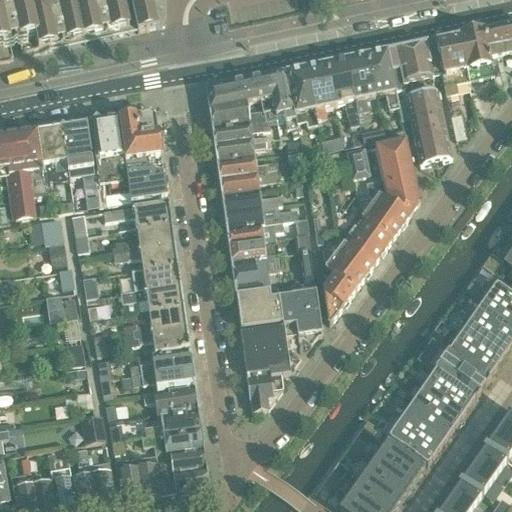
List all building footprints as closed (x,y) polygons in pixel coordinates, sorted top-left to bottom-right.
[(0,0),(0,65),(13,63),(9,44),(19,42),(22,55),(136,30),(138,36),(157,32),(151,2),(156,1),(156,0),(0,0)] [(511,29),(484,35),(493,81),(496,93),(503,91),(496,63),(511,59),(511,29)] [(484,35),(459,40),(469,86),(493,81),(484,35)] [(469,86),(459,40),(433,46),(441,79),(446,101),(457,99),(455,89),(469,86)] [(407,87),(441,79),(433,46),(387,56),(396,98),(405,96),(404,91),(408,90),(407,87)] [(396,98),(387,56),(387,55),(365,59),(375,102),(385,100),(389,116),(399,113),(398,106),(396,98)] [(365,105),(375,102),(365,59),(345,63),(358,121),(368,119),(365,105)] [(360,130),(358,121),(345,63),(325,68),(335,111),(345,109),(350,132),(360,130)] [(324,114),(335,111),(325,68),(305,72),(318,131),(322,130),(321,126),(327,124),(324,114)] [(318,131),(305,72),(284,77),(285,78),(297,131),(306,128),(307,134),(318,132),(318,131)] [(299,141),(297,131),(285,78),(267,81),(275,120),(283,118),(287,135),(291,134),(293,143),(299,141)] [(276,124),(275,120),(267,81),(208,94),(206,97),(208,116),(247,108),(260,105),(264,125),(265,125),(276,124)] [(436,96),(405,102),(406,104),(410,124),(420,171),(451,165),(436,96)] [(406,104),(398,106),(399,113),(402,125),(410,124),(406,104)] [(211,132),(264,125),(260,105),(247,108),(208,116),(211,132)] [(135,120),(119,123),(126,175),(162,169),(161,160),(158,137),(157,137),(155,122),(150,119),(135,122),(135,120)] [(456,146),(466,144),(461,119),(451,121),(456,146)] [(127,186),(126,175),(119,123),(102,126),(97,123),(93,127),(91,128),(96,165),(95,165),(99,190),(127,186)] [(269,131),(266,131),(265,125),(264,125),(211,132),(213,151),(252,145),(251,138),(263,136),(270,136),(269,132),(269,131)] [(86,129),(62,133),(67,166),(68,175),(70,183),(94,179),(86,129)] [(67,166),(62,133),(36,136),(46,200),(58,199),(55,177),(68,175),(67,166)] [(363,149),(384,145),(382,134),(361,138),(363,149)] [(36,136),(0,141),(0,182),(5,182),(12,226),(12,227),(36,223),(36,221),(33,202),(46,200),(36,136)] [(394,147),(405,144),(403,136),(392,138),(394,147)] [(216,168),(255,163),(253,155),(271,153),(269,142),(252,145),(213,151),(216,168)] [(410,221),(420,208),(405,144),(394,147),(374,151),(381,182),(385,203),(410,221)] [(287,155),(298,153),(297,145),(286,146),(287,155)] [(370,181),(364,153),(346,157),(352,185),(370,181)] [(291,176),(299,174),(297,166),(296,157),(288,159),(291,176)] [(255,163),(216,168),(218,185),(278,178),(277,167),(256,170),(255,163)] [(350,180),(349,173),(347,166),(330,169),(333,184),(350,180)] [(167,183),(164,184),(162,169),(126,175),(127,186),(129,198),(130,207),(167,202),(166,194),(168,191),(167,183)] [(221,202),(259,197),(258,190),(279,187),(278,178),(218,185),(221,202)] [(392,246),(410,221),(385,203),(381,182),(365,186),(369,201),(374,204),(360,223),(392,246)] [(279,212),(279,211),(282,211),(281,201),(260,204),(259,197),(221,202),(223,219),(279,212)] [(129,198),(106,201),(107,211),(130,207),(129,198)] [(60,218),(74,216),(73,207),(59,209),(60,218)] [(136,234),(171,229),(167,208),(103,217),(105,227),(134,223),(136,234)] [(294,226),(298,225),(298,224),(296,215),(280,218),(279,212),(223,219),(225,235),(264,230),(282,228),(294,226)] [(75,244),(87,242),(84,220),(71,222),(75,244)] [(316,249),(323,248),(319,222),(312,223),(316,249)] [(307,236),(305,223),(298,224),(298,225),(294,226),(296,238),(307,236)] [(373,272),(392,246),(360,223),(354,232),(350,229),(343,237),(347,241),(342,247),(344,248),(343,249),(373,272)] [(60,225),(41,228),(44,251),(64,248),(60,225)] [(228,251),(276,244),(275,237),(283,236),(282,228),(264,230),(225,235),(228,251)] [(113,259),(173,250),(171,229),(136,234),(138,244),(115,248),(116,252),(112,253),(113,259)] [(311,255),(309,240),(294,241),(296,257),(299,257),(310,255),(311,255)] [(77,259),(89,257),(87,242),(75,244),(77,259)] [(230,267),(278,260),(276,244),(228,251),(230,267)] [(64,249),(48,252),(51,273),(67,271),(64,249)] [(355,296),(373,272),(343,249),(325,273),(335,280),(355,296)] [(142,275),(176,270),(173,250),(113,259),(114,268),(141,264),(142,275)] [(299,257),(304,285),(314,283),(310,255),(299,257)] [(234,298),(270,294),(268,278),(279,277),(277,261),(278,260),(230,267),(234,298)] [(142,275),(132,277),(135,296),(135,298),(179,291),(176,270),(142,275)] [(68,274),(58,276),(62,296),(73,294),(74,294),(71,274),(68,274)] [(330,330),(355,296),(335,280),(323,296),(328,330),(329,330),(330,330)] [(99,302),(95,282),(82,284),(84,296),(86,304),(99,302)] [(471,286),(466,293),(476,301),(481,294),(471,286)] [(283,328),(285,342),(297,340),(298,345),(322,342),(315,288),(277,293),(282,329),(283,328)] [(494,290),(483,306),(511,325),(511,299),(510,298),(498,289),(498,290),(496,288),(495,290),(494,290)] [(148,317),(182,312),(179,291),(135,298),(135,296),(120,298),(122,309),(147,306),(148,317)] [(270,294),(234,298),(235,301),(236,300),(240,334),(240,336),(282,329),(277,293),(270,294)] [(60,305),(63,322),(63,326),(65,326),(77,324),(74,303),(70,304),(70,303),(60,305)] [(511,325),(483,306),(472,322),(511,351),(511,350),(511,325)] [(90,325),(98,324),(96,311),(88,313),(90,325)] [(150,327),(122,331),(124,340),(134,338),(134,340),(185,332),(182,312),(148,317),(150,327)] [(472,322),(460,339),(500,368),(507,357),(511,351),(472,322)] [(77,324),(65,326),(68,346),(81,344),(77,324)] [(282,329),(240,336),(247,385),(281,381),(294,379),(291,355),(287,356),(285,342),(283,328),(282,329)] [(154,358),(188,353),(185,332),(134,340),(134,338),(124,340),(122,340),(124,353),(139,350),(139,349),(153,347),(154,358)] [(423,355),(418,363),(476,404),(480,399),(480,398),(485,391),(485,390),(486,391),(489,385),(489,384),(493,378),(500,368),(460,339),(453,349),(448,355),(432,344),(426,352),(425,352),(423,355)] [(96,362),(107,360),(104,343),(93,345),(96,362)] [(81,348),(67,350),(70,372),(85,370),(81,348)] [(137,381),(193,373),(191,357),(189,357),(188,353),(154,358),(151,358),(152,368),(129,371),(131,381),(137,380),(137,381)] [(418,363),(417,364),(434,376),(423,392),(463,420),(469,412),(475,404),(476,404),(418,363)] [(97,367),(99,379),(101,386),(113,384),(109,365),(97,367)] [(156,398),(195,393),(194,390),(195,389),(193,373),(137,381),(137,380),(131,381),(132,392),(155,388),(156,398)] [(281,381),(247,385),(250,406),(251,406),(252,418),(269,415),(268,414),(283,394),(281,381)] [(0,394),(13,392),(26,391),(26,382),(12,384),(0,385),(0,394)] [(109,384),(101,386),(102,394),(110,392),(109,384)] [(423,392),(411,409),(451,437),(463,420),(423,392)] [(160,420),(198,414),(195,393),(156,398),(154,398),(143,399),(144,410),(155,408),(157,421),(160,420)] [(90,398),(75,400),(76,402),(77,414),(78,417),(92,414),(90,398)] [(400,424),(399,425),(440,454),(451,437),(411,409),(400,424)] [(116,425),(114,410),(105,412),(108,426),(116,425)] [(511,511),(511,414),(510,413),(497,431),(485,448),(484,450),(472,467),(460,484),(459,486),(448,502),(440,511),(511,511)] [(146,442),(201,434),(198,414),(160,420),(161,430),(144,432),(146,442)] [(94,423),(81,425),(82,431),(85,450),(106,447),(103,428),(102,422),(94,423)] [(367,425),(362,432),(369,436),(373,439),(378,432),(367,425)] [(389,441),(387,443),(389,444),(389,445),(391,446),(388,450),(421,473),(424,469),(425,470),(427,471),(428,469),(429,469),(440,454),(399,425),(388,441),(389,441)] [(111,447),(123,445),(121,430),(109,432),(111,447)] [(146,442),(142,442),(143,453),(154,451),(155,461),(156,461),(162,460),(203,454),(201,434),(146,442)] [(0,436),(0,444),(9,444),(8,442),(8,436),(0,436)] [(355,443),(350,449),(360,457),(365,450),(355,443)] [(124,446),(123,446),(123,445),(111,447),(114,460),(125,458),(124,446)] [(381,448),(370,464),(412,493),(424,475),(421,473),(388,450),(383,446),(381,448)] [(350,449),(345,456),(355,463),(360,457),(350,449)] [(71,483),(76,511),(96,511),(89,470),(86,454),(77,456),(80,471),(78,472),(79,481),(71,483)] [(158,480),(206,474),(203,454),(162,460),(163,468),(157,469),(158,480)] [(52,460),(47,460),(50,477),(51,486),(52,486),(55,511),(76,511),(71,483),(69,474),(55,477),(52,460)] [(155,461),(136,463),(137,472),(139,483),(142,505),(161,502),(158,480),(157,469),(156,461),(155,461)] [(25,481),(11,484),(13,493),(15,511),(36,511),(31,479),(28,463),(27,463),(22,464),(25,481)] [(131,464),(115,466),(118,486),(122,508),(142,505),(139,483),(137,472),(136,463),(131,464)] [(370,464),(359,480),(400,510),(412,493),(370,464)] [(89,470),(96,511),(101,511),(116,510),(109,467),(94,469),(89,470)] [(0,511),(9,511),(2,471),(0,470),(0,511)] [(206,474),(158,480),(161,502),(175,500),(175,499),(208,494),(209,494),(206,474)] [(331,476),(326,483),(337,490),(341,483),(331,476)] [(35,479),(31,479),(36,511),(55,511),(52,486),(51,486),(42,488),(36,489),(35,479)] [(359,480),(347,497),(367,511),(398,511),(400,510),(359,480)] [(326,483),(322,489),(332,497),(337,490),(326,483)] [(342,505),(336,511),(367,511),(347,497),(342,505)]
